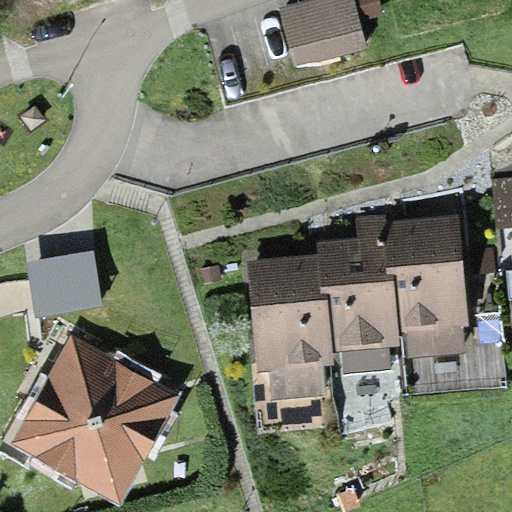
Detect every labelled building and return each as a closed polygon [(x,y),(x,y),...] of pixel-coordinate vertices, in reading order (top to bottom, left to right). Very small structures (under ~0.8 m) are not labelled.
[(354,9),(287,21),(296,68),(363,56),(354,9)] [(511,215),(511,194),(494,196),(496,217),(511,215)] [(327,270),(330,359),(339,359),(340,386),(389,384),(388,354),(396,354),(395,343),(392,236),(391,229),(357,230),(358,253),(327,254),(327,270)] [(392,236),(395,343),(405,343),(406,369),(452,367),(451,339),(459,338),(455,234),(392,236)] [(92,250),(25,262),(35,320),(103,308),(92,250)] [(498,263),(472,265),(474,290),(500,288),(498,263)] [(327,270),(256,272),(260,380),(267,379),(268,405),(321,404),(320,377),(331,377),(330,359),(327,270)] [(103,497),(154,474),(187,403),(123,374),(58,392),(25,462),(103,497)]
